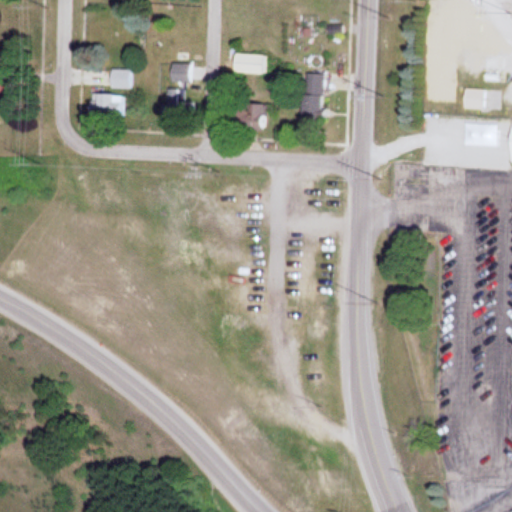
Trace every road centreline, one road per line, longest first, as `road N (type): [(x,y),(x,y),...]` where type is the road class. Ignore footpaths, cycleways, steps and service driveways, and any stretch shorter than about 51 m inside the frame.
road 1 (tertiary): [(391,511),(355,404),(360,167)]
road 2 (residential): [(360,167),(67,147)]
road 3 (tertiary): [(109,371),(197,444),(254,511)]
road 4 (tertiary): [(365,0),(360,167)]
road 5 (residential): [(203,157),(209,0)]
road 6 (residential): [(67,147),(53,114),(56,0)]
road 7 (tertiary): [(0,307),(109,371)]
